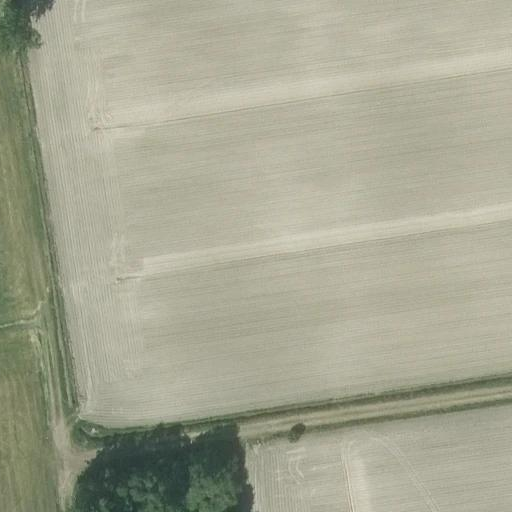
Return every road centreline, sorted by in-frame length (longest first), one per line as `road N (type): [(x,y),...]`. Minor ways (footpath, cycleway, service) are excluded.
road 1 (track): [(65,456),(511,390)]
road 2 (track): [(65,456),(0,29)]
